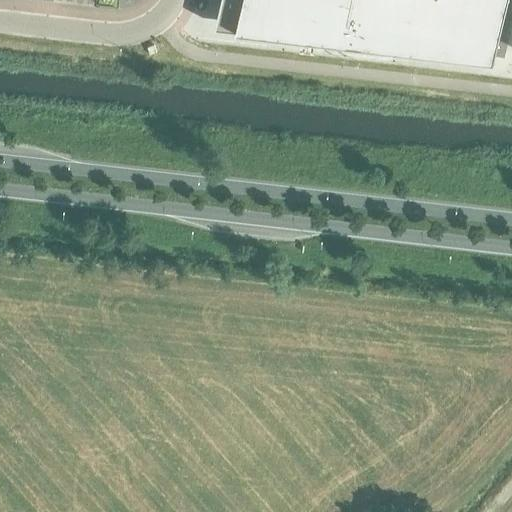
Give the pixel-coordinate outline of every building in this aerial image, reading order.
[(494,56),(507,0),(242,0),(236,27),(494,56)] [(154,44),(148,47),(151,54),(157,52),(154,44)] [(0,262),(0,290),(59,297),(61,270),(0,262)] [(242,281),(237,318),(257,320),(262,283),(242,281)] [(266,284),(263,320),(282,322),(286,286),(266,284)] [(290,286),(286,323),(308,326),(311,288),(290,286)] [(315,289),(310,326),(332,329),(335,291),(315,289)] [(339,291),(336,330),(357,332),(361,295),(339,291)] [(235,328),(234,335),(243,336),(244,330),(235,328)] [(258,331),(257,338),(266,339),(267,332),(258,331)] [(324,338),(323,346),(332,347),(333,340),(324,338)] [(348,341),(347,349),(356,349),(357,342),(348,341)] [(104,427),(100,462),(121,465),(119,485),(132,487),(136,450),(122,448),(124,430),(104,427)] [(0,468),(10,469),(12,454),(15,430),(0,428),(0,468)] [(139,451),(135,488),(148,489),(151,469),(171,471),(175,436),(155,433),(153,452),(139,451)] [(177,435),(173,471),(194,473),(192,494),(205,496),(210,459),(196,457),(198,438),(177,435)] [(212,459),(208,496),(221,498),(224,477),(245,479),(249,443),(228,441),(226,460),(212,459)] [(250,443),(247,479),(268,482),(265,502),(279,504),(284,467),(269,465),(271,446),(250,443)] [(326,452),(324,475),(360,479),(363,456),(326,452)] [(10,469),(9,479),(23,480),(26,455),(12,454),(10,469)] [(323,477),(321,498),(358,502),(360,481),(323,477)] [(321,499),(319,511),(356,511),(358,504),(321,499)]
